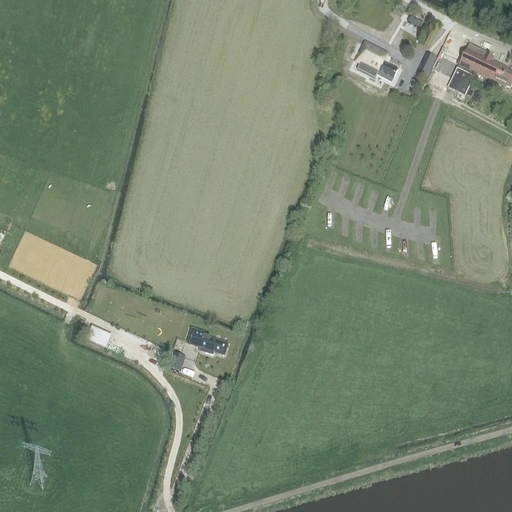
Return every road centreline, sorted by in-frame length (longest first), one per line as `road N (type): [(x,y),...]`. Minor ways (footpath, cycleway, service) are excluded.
road 1 (track): [(174,511),(165,486),(181,423),(155,373),(80,313),(0,277)]
road 2 (track): [(511,431),(234,511)]
